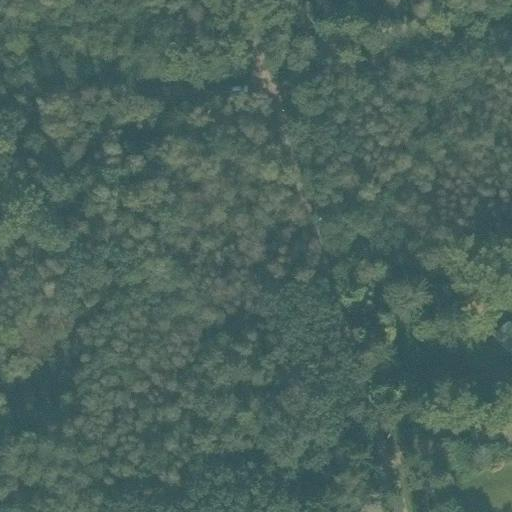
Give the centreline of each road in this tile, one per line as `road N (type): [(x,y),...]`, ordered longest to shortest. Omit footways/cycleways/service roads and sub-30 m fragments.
road 1 (track): [(402,511),(265,85)]
road 2 (track): [(0,95),(265,85)]
road 3 (track): [(265,85),(511,29)]
